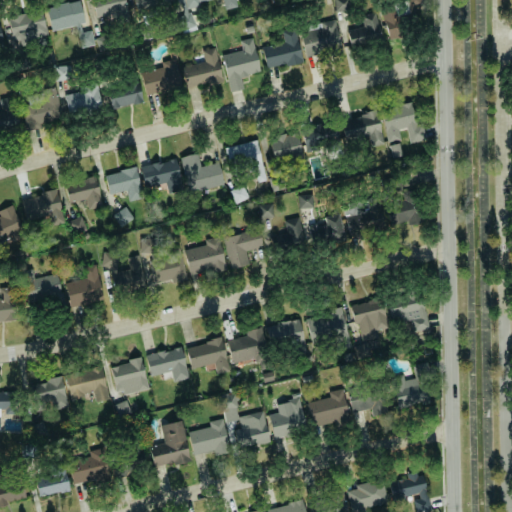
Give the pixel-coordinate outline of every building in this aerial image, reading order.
[(98,0),(93,1),(95,17),(115,14),(116,21),(128,19),(125,0),(98,0)] [(335,0),(335,4),(342,4),(341,10),(347,10),(347,1),(335,0)] [(50,28),(84,22),(80,1),(46,7),(50,28)] [(408,34),(403,14),(396,16),(394,8),(382,11),(388,39),(408,34)] [(0,19),(0,23),(6,51),(35,45),(33,35),(47,32),(42,10),(0,19)] [(348,30),(351,46),(381,41),(376,13),(362,15),(364,27),(348,30)] [(178,18),(182,31),(194,27),(189,14),(178,18)] [(301,27),(304,56),(341,52),(337,22),(301,27)] [(262,46),(266,69),(302,62),(296,29),(283,32),(285,42),(262,46)] [(94,45),(92,30),(78,32),(80,47),(94,45)] [(95,38),(99,51),(112,47),(109,34),(95,38)] [(222,55),(230,91),(243,88),(241,77),(260,72),(252,38),(240,41),(242,50),(222,55)] [(181,67),(186,88),(222,81),(215,47),(202,50),(204,62),(181,67)] [(145,95),(181,88),(175,59),(161,62),(162,67),(141,71),(145,95)] [(55,80),(70,79),(70,66),(55,66),(55,80)] [(106,88),(112,109),(143,101),(137,80),(106,88)] [(0,134),(26,129),(26,127),(62,119),(55,87),(38,90),(41,102),(19,106),(17,95),(0,99),(0,103),(1,107),(0,107),(0,134)] [(65,91),(68,116),(101,113),(98,87),(65,91)] [(387,142),(400,139),(398,130),(406,129),(409,143),(426,140),(422,123),(416,124),(411,102),(380,109),(387,142)] [(376,111),(340,120),(345,142),(369,136),(371,146),(384,143),(376,111)] [(302,126),(304,146),(338,144),(337,124),(302,126)] [(275,162),(302,153),(295,130),(268,139),(275,162)] [(225,147),(229,166),(249,161),(254,183),(266,180),(256,140),(225,147)] [(223,186),(219,163),(200,166),(197,154),(181,156),(187,192),(223,186)] [(144,186),(166,182),(168,192),(182,190),(176,159),(140,166),(144,186)] [(109,195),(126,191),(129,201),(143,198),(136,167),(104,174),(109,195)] [(68,202),(85,199),(88,209),(102,206),(96,177),(64,184),(68,202)] [(235,204),(248,197),(242,185),(229,191),(235,204)] [(21,197),(26,220),(61,213),(56,190),(21,197)] [(411,222),(418,222),(417,191),(403,191),(404,214),(411,214),(411,222)] [(312,194),(298,195),(299,208),(313,207),(312,194)] [(343,206),(349,235),(380,228),(373,199),(343,206)] [(274,217),(272,203),(258,205),(259,214),(264,213),(265,218),(274,217)] [(0,240),(11,235),(13,240),(25,234),(11,205),(0,209),(0,240)] [(121,227),(133,218),(125,207),(113,215),(121,227)] [(325,215),(326,225),(310,226),(311,242),(343,240),(342,215),(325,215)] [(67,221),(73,235),(87,229),(81,216),(67,221)] [(288,243),(303,242),(300,218),(285,220),(288,243)] [(249,264),(245,251),(263,246),(257,227),(221,238),(231,269),(249,264)] [(189,276),(225,269),(218,237),(205,240),(206,245),(184,250),(189,276)] [(139,255),(127,257),(129,269),(119,271),(115,252),(103,254),(110,292),(145,286),(139,255)] [(160,263),(165,283),(186,279),(182,258),(160,263)] [(68,281),(71,303),(101,299),(98,268),(84,269),(85,279),(68,281)] [(57,273),(34,278),(32,269),(21,271),(28,304),(62,297),(57,273)] [(15,287),(0,287),(0,321),(16,321),(15,287)] [(428,328),(419,292),(386,300),(392,323),(409,319),(412,332),(428,328)] [(376,331),(388,328),(381,298),(349,305),(354,325),(358,324),(362,341),(378,337),(376,331)] [(351,346),(341,308),(305,317),(312,343),(331,339),(334,350),(351,346)] [(266,325),(270,346),(303,339),(299,318),(266,325)] [(245,331),(246,336),(227,340),(232,364),(266,356),(259,328),(245,331)] [(186,346),(191,369),(206,365),(207,369),(215,367),(216,374),(229,371),(222,338),(186,346)] [(356,359),(370,356),(368,343),(353,346),(356,359)] [(189,378),(181,347),(145,356),(150,377),(170,371),(173,382),(189,378)] [(148,388),(140,356),(128,359),(129,362),(110,366),(117,396),(148,388)] [(398,408),(433,399),(423,362),(412,366),(415,378),(404,380),(403,374),(390,378),(398,408)] [(66,373),(71,398),(94,394),(95,402),(109,399),(102,366),(66,373)] [(67,407),(62,377),(30,383),(35,405),(52,402),(53,409),(67,407)] [(352,413),(371,408),(373,416),(387,413),(380,380),(346,387),(352,413)] [(0,389),(0,429),(1,429),(1,414),(18,414),(17,389),(0,389)] [(348,422),(343,389),(328,391),(329,398),(308,401),(312,426),(335,422),(335,424),(348,422)] [(221,396),(224,422),(238,420),(235,394),(221,396)] [(272,437),(305,431),(299,398),(275,403),(277,413),(268,415),(272,437)] [(238,416),(240,428),(234,429),(238,448),(269,441),(263,411),(238,416)] [(193,455),(213,450),(214,455),(230,452),(222,418),(208,422),(209,426),(187,432),(193,455)] [(160,425),(164,443),(149,446),(154,469),(189,461),(181,420),(160,425)] [(73,485),(109,477),(104,451),(67,458),(73,485)] [(69,491),(64,462),(50,464),(52,476),(34,479),(37,496),(69,491)] [(0,505),(26,498),(20,478),(4,482),(0,467),(0,505)] [(388,480),(393,504),(404,502),(404,499),(412,497),(415,511),(424,511),(431,511),(422,473),(388,480)] [(352,511),(388,502),(381,479),(346,489),(352,511)] [(309,511),(346,511),(343,494),(308,502),(309,511)] [(305,511),(302,500),(266,509),(267,511),(305,511)]
